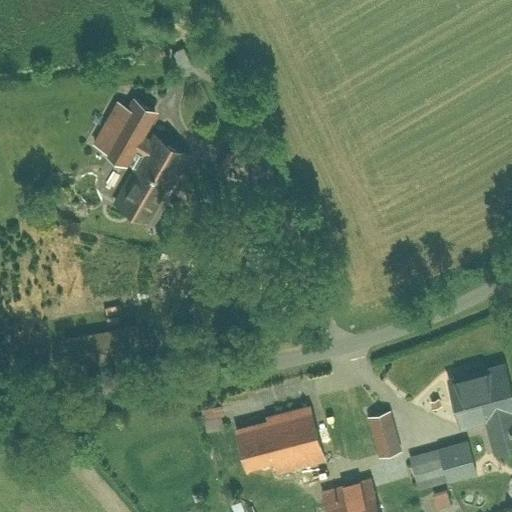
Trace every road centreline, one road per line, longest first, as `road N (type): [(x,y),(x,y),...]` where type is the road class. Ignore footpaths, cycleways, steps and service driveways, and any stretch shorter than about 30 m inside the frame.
road 1 (unclassified): [(0,419),(258,360),(511,280)]
road 2 (track): [(191,15),(325,339)]
